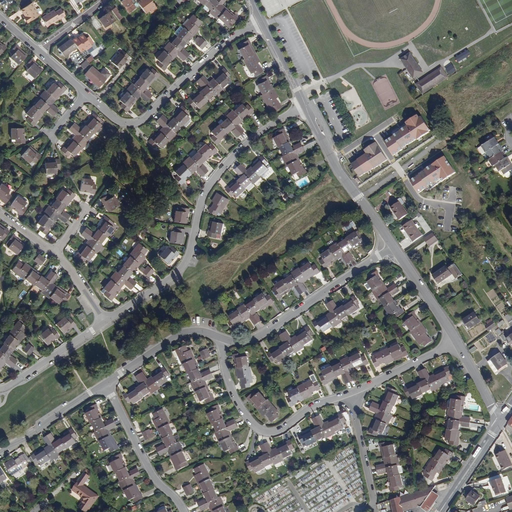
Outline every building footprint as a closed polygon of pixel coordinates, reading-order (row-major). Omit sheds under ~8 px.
[(122,0),(120,2),(129,13),(136,8),(132,3),(136,1),(134,0),(122,0)] [(149,12),(155,7),(150,0),(144,0),(142,2),(141,0),(140,0),(137,3),(139,5),(145,13),(148,10),(149,12)] [(214,2),(215,0),(214,0),(206,0),(203,4),(210,10),(216,4),(214,2)] [(208,12),(216,19),(218,18),(226,8),(222,5),(221,6),(219,4),(222,1),(223,1),(224,0),(219,0),(219,1),(216,4),(210,10),(208,12)] [(40,15),(32,2),(20,10),(22,13),(23,13),(25,17),(24,18),(27,23),(40,15)] [(55,12),(53,9),(40,18),(46,26),(52,23),(51,22),(53,20),(54,21),(58,18),(59,19),(65,16),(61,8),(55,12)] [(234,15),(226,8),(218,18),(225,25),(228,22),(231,24),(237,17),(234,15)] [(98,19),(104,28),(111,23),(115,20),(108,12),(98,19)] [(188,18),(189,19),(183,26),(192,35),(198,29),(195,26),(196,25),(197,26),(201,21),(192,13),(188,18)] [(184,42),(185,43),(192,35),(183,26),(176,35),(184,42)] [(75,37),(71,40),(77,47),(80,52),(84,49),(84,48),(86,50),(91,46),(90,44),(93,42),(88,36),(85,38),(82,34),(77,37),(77,38),(76,38),(75,37)] [(184,42),(176,35),(170,42),(177,48),(178,46),(180,47),(184,42)] [(77,47),(71,40),(70,39),(58,48),(64,57),(77,47)] [(183,60),(186,56),(180,51),(177,48),(170,42),(168,40),(161,48),(162,49),(172,58),(175,54),(174,53),(175,52),(179,56),(183,60)] [(243,47),(239,49),(245,59),(256,53),(255,51),(250,43),(251,43),(249,40),(241,44),(243,47)] [(18,48),(19,47),(16,45),(10,52),(13,54),(10,58),(18,65),(26,55),(18,48)] [(165,66),(165,65),(172,58),(162,49),(156,57),(156,58),(159,60),(156,63),(163,69),(165,66)] [(129,56),(122,50),(111,62),(119,69),(127,59),(126,58),(129,56)] [(257,61),(260,60),(256,53),(245,59),(249,67),(248,67),(252,73),(254,71),(256,75),(264,70),(262,67),(261,67),(258,62),(257,62),(257,61)] [(425,72),(418,61),(412,53),(403,59),(412,73),(416,79),(425,72)] [(33,61),(34,61),(31,58),(25,65),(28,67),(25,71),(33,77),(41,68),(33,61)] [(80,65),(83,69),(89,64),(86,60),(80,65)] [(424,95),(449,77),(442,67),(417,84),(424,95)] [(146,68),(139,76),(140,77),(148,84),(149,84),(155,77),(156,77),(159,74),(152,68),(149,71),(146,68)] [(221,71),(213,78),(222,88),(230,81),(227,77),(229,75),(224,68),(221,71)] [(104,69),(100,74),(106,79),(110,74),(104,69)] [(223,89),(222,88),(213,78),(210,81),(211,83),(209,84),(205,79),(206,79),(203,75),(199,78),(204,84),(207,87),(213,94),(215,96),(223,89)] [(258,85),(263,94),(274,88),(269,79),(269,78),(268,75),(260,79),(262,83),(258,85)] [(142,88),(143,89),(148,84),(140,77),(133,84),(140,90),(142,88)] [(196,80),(201,86),(204,84),(199,78),(196,80)] [(56,85),(53,82),(46,90),(55,99),(62,90),(63,91),(65,88),(59,82),(56,85)] [(143,93),(140,90),(133,84),(131,82),(125,90),(126,91),(135,99),(139,96),(138,95),(139,94),(143,97),(142,98),(146,101),(149,98),(143,93)] [(205,89),(204,88),(199,92),(206,100),(213,94),(207,87),(205,89)] [(275,97),(278,95),(274,88),(263,94),(268,102),(267,103),(270,108),(273,107),(274,110),(282,106),(280,102),(280,103),(277,97),(276,98),(275,97)] [(46,105),(49,108),(55,113),(58,110),(53,105),(52,105),(50,103),(51,101),(52,102),(55,99),(46,90),(45,90),(38,98),(39,99),(46,105)] [(152,95),(146,90),(143,93),(149,98),(152,95)] [(129,107),(135,99),(126,91),(119,99),(122,102),(120,105),(126,111),(129,108),(129,107)] [(198,108),(207,101),(206,100),(199,92),(198,91),(190,98),(187,100),(192,107),(195,104),(198,108)] [(39,99),(33,106),(41,113),(46,108),(45,106),(46,105),(39,99)] [(410,105),(414,111),(420,108),(416,101),(410,105)] [(234,111),(242,120),(250,113),(251,113),(253,111),(247,104),(245,107),(242,104),(234,111)] [(34,122),(42,114),(41,113),(33,106),(25,114),(28,117),(26,119),(33,125),(35,122),(34,122)] [(179,109),(172,116),(173,117),(181,125),(189,117),(185,114),(188,112),(181,106),(179,108),(179,109)] [(227,118),(233,125),(236,128),(241,134),(244,131),(241,127),(240,128),(236,124),(238,122),(239,123),(242,120),(234,111),(232,109),(225,116),(227,118)] [(91,116),(84,124),(84,125),(92,132),(93,132),(100,124),(97,121),(100,119),(93,113),(91,115),(91,116)] [(167,119),(161,114),(159,117),(164,122),(167,119)] [(406,126),(383,142),(392,156),(431,131),(419,114),(404,122),(406,126)] [(168,126),(164,122),(159,117),(155,120),(159,124),(160,123),(164,127),(162,128),(161,127),(158,131),(168,139),(169,140),(176,133),(174,131),(168,126)] [(174,131),(181,125),(173,117),(168,122),(169,124),(168,126),(174,131)] [(232,128),(231,126),(233,125),(227,118),(220,125),(227,132),(232,128)] [(220,141),(228,133),(227,132),(220,125),(219,124),(211,131),(214,135),(212,137),(218,144),(220,141)] [(74,137),(73,136),(70,140),(79,147),(80,148),(88,140),(86,139),(79,133),(76,130),(70,125),(67,128),(72,133),(73,132),(76,135),(74,137)] [(79,130),(81,132),(79,133),(86,139),(92,132),(84,125),(79,130)] [(24,139),(23,139),(23,128),(11,128),(11,139),(15,139),(15,143),(24,143),(24,139)] [(233,131),(238,136),(241,134),(236,128),(233,131)] [(281,148),(290,143),(292,142),(287,133),(287,132),(286,129),(278,133),(279,136),(275,138),(281,148)] [(168,139),(158,131),(151,138),(148,140),(154,147),(157,144),(160,147),(168,139)] [(478,149),(482,155),(488,151),(496,146),(499,144),(495,137),(478,149)] [(70,153),(72,155),(79,147),(70,140),(63,148),(62,147),(60,149),(67,155),(70,153)] [(388,160),(376,142),(363,150),(365,154),(350,164),(358,178),(388,160)] [(281,148),(286,156),(293,152),(292,150),(294,149),(290,143),(281,148)] [(205,144),(197,151),(198,151),(205,159),(206,160),(213,153),(214,153),(217,151),(211,144),(208,147),(205,144)] [(306,150),(304,146),(298,150),(293,152),(286,156),(283,157),(288,166),(289,165),(301,160),(299,156),(297,156),(296,155),(301,152),(302,152),(306,150)] [(497,149),(498,148),(496,146),(488,151),(492,157),(501,152),(500,149),(498,150),(497,149)] [(37,153),(36,154),(28,147),(20,157),(31,166),(40,155),(37,153)] [(198,163),(200,164),(205,159),(198,151),(191,158),(197,164),(198,163)] [(490,159),(494,165),(496,164),(505,158),(503,156),(502,156),(502,154),(503,153),(502,151),(501,152),(492,157),(490,159)] [(198,172),(202,176),(205,173),(200,168),(197,164),(191,158),(189,156),(182,163),(183,164),(191,174),(195,170),(194,170),(195,168),(198,172)] [(260,159),(256,163),(252,166),(261,176),(269,169),(266,165),(268,163),(262,156),(260,159)] [(444,157),(409,181),(417,194),(441,178),(443,180),(456,173),(444,157)] [(509,160),(507,157),(505,158),(496,164),(500,171),(502,170),(505,174),(511,169),(511,162),(511,163),(510,162),(509,162),(508,161),(509,160)] [(55,169),(59,168),(59,160),(55,160),(55,161),(44,161),(45,174),(55,173),(55,169)] [(306,168),(305,169),(301,160),(289,165),(294,175),(298,173),(300,176),(308,172),(306,168)] [(242,163),(239,166),(244,172),(247,175),(253,181),(255,183),(262,177),(261,176),(252,166),(249,169),(250,170),(249,172),(245,168),(246,167),(242,163)] [(191,174),(183,164),(178,169),(187,177),(191,174)] [(236,169),(241,175),(244,172),(239,166),(236,169)] [(184,180),(187,177),(178,169),(175,171),(178,175),(184,180)] [(246,188),(253,181),(247,175),(245,177),(244,176),(239,180),(246,188)] [(91,184),(91,179),(81,178),(79,191),(90,192),(89,193),(93,194),(95,184),(91,184)] [(239,196),(246,189),(246,188),(239,180),(238,179),(230,187),(230,186),(227,189),(233,195),(236,193),(239,196)] [(6,193),(9,189),(0,184),(0,183),(0,198),(2,199),(1,200),(5,202),(9,196),(6,193)] [(65,192),(62,190),(55,198),(65,206),(71,197),(72,198),(75,195),(67,189),(65,192)] [(216,202),(215,202),(214,202),(222,209),(223,210),(224,207),(228,199),(217,192),(213,199),(217,201),(216,202)] [(111,194),(107,197),(105,194),(98,200),(100,203),(101,202),(107,211),(117,203),(111,194)] [(22,206),(25,202),(16,196),(9,206),(17,212),(16,213),(19,216),(25,208),(22,206)] [(405,208),(409,206),(402,196),(398,198),(400,201),(405,208)] [(55,198),(49,205),(50,207),(57,212),(61,215),(67,219),(70,216),(65,212),(64,213),(60,210),(61,208),(62,209),(65,206),(55,198)] [(409,213),(405,208),(400,201),(391,206),(400,219),(409,213)] [(222,209),(214,202),(212,207),(218,212),(219,211),(221,213),(223,210),(222,209)] [(209,210),(217,214),(218,212),(212,207),(211,206),(209,210)] [(57,212),(50,207),(44,215),(52,221),(57,215),(56,214),(57,212)] [(188,214),(189,210),(179,209),(179,212),(174,212),(173,222),(185,224),(187,214),(188,214)] [(53,222),(52,221),(44,215),(43,214),(36,223),(39,226),(38,229),(45,234),(47,231),(46,231),(53,222)] [(59,218),(65,223),(67,219),(61,215),(59,218)] [(102,220),(96,229),(97,229),(105,235),(106,236),(112,227),(109,225),(111,222),(104,217),(102,220)] [(218,232),(220,222),(208,219),(206,230),(205,229),(205,233),(213,235),(214,231),(218,232)] [(413,241),(423,235),(412,219),(403,226),(413,241)] [(353,222),(343,227),(345,230),(355,225),(353,222)] [(5,229),(5,230),(0,226),(0,236),(3,239),(8,231),(5,229)] [(184,234),(184,230),(175,228),(174,232),(170,232),(168,242),(180,244),(181,234),(184,234)] [(99,243),(105,235),(97,229),(92,235),(93,236),(92,238),(99,243)] [(99,243),(92,238),(88,235),(83,231),(80,234),(86,238),(89,240),(88,242),(87,241),(84,245),(94,252),(95,253),(101,245),(99,243)] [(356,232),(347,238),(353,247),(354,248),(363,242),(363,243),(367,241),(362,234),(359,236),(356,232)] [(429,244),(437,239),(433,233),(425,239),(429,244)] [(15,238),(15,237),(12,235),(7,242),(10,244),(7,247),(16,254),(23,244),(15,238)] [(348,251),(353,247),(347,238),(340,243),(344,251),(347,249),(348,251)] [(345,259),(348,263),(351,261),(347,254),(344,251),(340,243),(338,241),(330,247),(331,248),(338,259),(342,256),(341,255),(343,254),(345,258),(345,259)] [(134,248),(135,249),(129,256),(139,264),(144,258),(140,255),(141,254),(142,254),(146,249),(138,243),(134,248)] [(85,259),(88,261),(94,252),(84,245),(78,254),(77,253),(75,256),(82,262),(85,259)] [(175,256),(178,253),(171,247),(168,250),(164,248),(158,256),(168,263),(174,255),(175,256)] [(329,265),(338,259),(331,248),(323,254),(325,258),(322,260),(327,267),(330,265),(329,265)] [(131,272),(132,273),(139,264),(129,256),(122,264),(123,265),(131,272)] [(16,274),(17,273),(25,279),(33,268),(26,263),(24,266),(23,265),(24,264),(18,260),(11,270),(16,274)] [(312,267),(310,262),(301,268),(308,279),(316,273),(312,267)] [(313,266),(310,262),(312,267),(316,273),(317,273),(318,273),(321,271),(316,264),(313,266)] [(126,277),(131,272),(123,265),(117,273),(123,278),(125,276),(126,277)] [(444,280),(453,274),(447,265),(434,275),(440,284),(444,281),(444,280)] [(300,267),(292,272),(293,274),(298,281),(301,286),(305,292),(309,289),(306,285),(305,285),(302,281),(304,280),(305,281),(308,279),(301,268),(300,267)] [(41,275),(33,268),(25,279),(34,285),(34,284),(40,276),(41,275)] [(131,289),(133,286),(127,281),(123,278),(117,273),(115,271),(109,279),(110,280),(120,288),(123,284),(122,283),(123,282),(127,284),(126,285),(131,289)] [(369,281),(375,290),(385,283),(383,280),(379,275),(380,274),(378,271),(370,276),(372,279),(369,281)] [(57,276),(54,274),(49,280),(47,283),(41,290),(40,292),(49,298),(49,297),(57,287),(53,284),(52,285),(51,284),(54,280),(54,281),(57,276)] [(297,284),(296,283),(298,281),(293,274),(285,280),(291,288),(297,284)] [(45,282),(46,280),(40,276),(34,284),(41,290),(47,283),(45,282)] [(136,283),(130,278),(127,281),(133,286),(136,283)] [(285,280),(285,279),(282,281),(289,291),(292,290),(291,288),(285,280)] [(114,297),(113,297),(120,288),(110,280),(103,288),(107,292),(104,295),(111,300),(114,297)] [(289,291),(282,281),(278,283),(285,294),(289,291)] [(283,296),(283,295),(285,294),(278,283),(276,285),(278,289),(275,291),(280,298),(283,296)] [(379,300),(381,299),(388,294),(392,291),(398,287),(395,283),(391,286),(392,287),(388,289),(387,288),(388,287),(385,283),(375,290),(373,291),(379,300)] [(65,293),(57,287),(49,297),(58,303),(61,300),(63,302),(69,295),(66,293),(65,293)] [(265,293),(256,299),(256,300),(262,309),(262,310),(271,304),(272,304),(275,302),(270,295),(267,297),(265,293)] [(381,299),(386,307),(395,301),(391,295),(389,296),(388,294),(381,299)] [(352,298),(343,304),(344,305),(350,314),(350,315),(360,309),(357,305),(360,303),(355,295),(352,298)] [(262,309),(256,300),(248,305),(253,312),(255,311),(256,312),(262,309)] [(402,309),(396,300),(395,301),(386,307),(391,316),(395,313),(397,317),(405,312),(402,308),(402,309)] [(343,322),(342,319),(337,312),(334,308),(330,302),(326,305),(329,309),(330,308),(332,313),(331,314),(330,313),(326,315),(333,326),(334,327),(343,322)] [(256,325),(259,322),(255,316),(253,312),(248,305),(246,303),(237,309),(238,310),(245,321),(250,318),(249,317),(251,316),(253,320),(253,321),(256,325)] [(339,308),(345,317),(350,314),(344,305),(339,308)] [(467,321),(477,315),(472,306),(462,313),(464,316),(462,318),(463,319),(465,318),(467,321)] [(338,309),(339,310),(337,312),(342,319),(345,317),(339,308),(338,309)] [(246,321),(245,321),(238,310),(230,316),(232,320),(229,322),(234,329),(237,327),(246,321)] [(411,330),(412,331),(422,324),(416,315),(417,314),(414,311),(407,317),(409,320),(406,322),(411,330)] [(325,331),(333,326),(326,315),(318,321),(317,320),(314,322),(319,330),(322,328),(325,331)] [(69,318),(66,320),(64,317),(55,324),(63,333),(71,327),(72,327),(75,325),(69,318)] [(486,326),(489,331),(497,325),(497,324),(494,320),(486,326)] [(15,326),(16,327),(10,335),(15,339),(20,343),(25,336),(21,333),(22,332),(23,332),(27,327),(18,321),(15,326)] [(424,332),(427,330),(422,324),(412,331),(418,338),(417,339),(421,344),(423,343),(425,346),(433,340),(430,337),(430,338),(426,333),(425,334),(424,332)] [(53,330),(50,332),(47,328),(38,335),(46,345),(55,338),(56,339),(58,336),(53,330)] [(313,340),(311,336),(307,328),(306,329),(297,335),(304,346),(313,340)] [(290,335),(287,331),(284,333),(288,340),(290,343),(295,351),(297,353),(305,347),(304,346),(297,335),(294,337),(294,339),(293,340),(290,335)] [(10,335),(3,343),(4,344),(12,350),(13,351),(20,343),(15,339),(10,335)] [(288,345),(287,343),(281,347),(287,356),(295,351),(290,343),(288,345)] [(409,354),(408,353),(405,346),(402,347),(400,343),(390,348),(394,357),(395,359),(397,358),(405,355),(409,354)] [(6,355),(8,356),(12,350),(4,344),(0,348),(0,352),(5,357),(6,355)] [(179,356),(180,356),(184,364),(195,359),(192,351),(188,353),(188,352),(189,351),(187,346),(176,350),(179,356)] [(288,357),(287,356),(281,347),(280,346),(271,352),(268,354),(273,361),(276,359),(278,363),(288,357)] [(395,359),(394,357),(390,348),(382,352),(381,351),(373,355),(374,358),(373,358),(376,363),(377,366),(381,365),(380,364),(386,361),(387,363),(395,359)] [(0,365),(1,367),(4,363),(3,362),(4,361),(8,363),(7,364),(12,368),(15,364),(8,359),(5,357),(0,352),(0,365)] [(234,358),(235,357),(237,368),(249,366),(247,356),(243,356),(243,352),(234,354),(234,358)] [(497,370),(507,364),(499,352),(489,359),(497,370)] [(361,357),(359,353),(350,357),(355,369),(356,368),(365,364),(365,365),(368,363),(365,355),(361,357)] [(17,361),(10,356),(8,359),(15,364),(17,361)] [(349,356),(340,360),(341,363),(345,371),(346,373),(349,372),(349,370),(350,370),(351,371),(355,369),(350,357),(349,356)] [(200,369),(195,359),(184,364),(188,374),(189,374),(199,370),(200,369)] [(342,374),(343,374),(342,372),(345,371),(341,363),(337,365),(333,367),(338,376),(342,374)] [(251,376),(249,366),(237,368),(238,376),(242,376),(242,377),(241,377),(242,383),(241,383),(241,387),(250,386),(250,382),(253,381),(252,375),(251,376)] [(338,378),(338,376),(333,367),(333,366),(332,367),(323,371),(325,375),(322,377),(326,385),(329,383),(329,382),(338,378)] [(445,368),(445,369),(435,373),(441,385),(450,380),(448,376),(452,374),(448,366),(445,368)] [(161,370),(162,370),(153,376),(160,387),(169,381),(166,377),(170,375),(165,367),(161,370)] [(428,372),(426,368),(422,370),(425,377),(427,381),(431,389),(432,391),(442,387),(441,385),(435,373),(431,375),(432,377),(430,377),(428,373),(428,372)] [(199,370),(189,374),(193,382),(201,379),(200,376),(201,376),(199,370)] [(161,388),(160,387),(153,376),(149,379),(150,380),(148,381),(145,377),(145,376),(143,372),(139,375),(143,381),(146,385),(151,392),(152,394),(161,388)] [(352,375),(351,376),(349,372),(346,373),(347,375),(350,382),(354,380),(352,375)] [(190,384),(195,394),(196,393),(208,388),(206,383),(205,383),(204,382),(209,379),(209,380),(211,379),(209,375),(205,377),(201,379),(193,382),(190,384)] [(307,382),(307,384),(299,388),(304,399),(311,395),(310,392),(311,391),(312,393),(317,390),(321,389),(317,381),(314,382),(312,380),(307,382)] [(425,382),(424,380),(418,384),(422,393),(431,389),(427,381),(425,382)] [(423,394),(422,393),(418,384),(417,382),(407,387),(407,386),(404,388),(408,396),(411,394),(413,398),(423,394)] [(144,386),(143,385),(137,388),(143,397),(151,392),(146,385),(144,386)] [(143,398),(143,397),(137,388),(136,387),(128,393),(127,393),(124,395),(129,402),(132,400),(135,404),(143,398)] [(383,400),(385,401),(394,405),(395,406),(399,396),(395,394),(396,390),(388,387),(386,390),(387,391),(383,400)] [(213,397),(212,397),(208,388),(196,393),(201,403),(205,401),(206,404),(214,400),(213,397)] [(295,404),(295,403),(304,399),(299,388),(297,388),(289,392),(291,396),(288,398),(292,406),(295,404)] [(250,401),(251,400),(257,408),(266,401),(267,399),(260,391),(257,394),(254,392),(247,397),(250,401)] [(449,401),(447,409),(448,409),(463,412),(464,401),(465,401),(466,397),(457,396),(457,397),(453,396),(452,400),(450,399),(449,401)] [(267,399),(266,401),(257,408),(263,414),(266,411),(266,412),(266,413),(270,418),(269,418),(272,421),(278,415),(276,412),(278,410),(274,405),(273,406),(269,402),(267,399)] [(371,406),(382,411),(390,414),(393,407),(394,405),(385,401),(382,407),(379,406),(379,405),(373,402),(371,406)] [(208,413),(213,423),(223,419),(224,418),(220,408),(219,404),(211,408),(212,411),(208,413)] [(87,414),(92,423),(102,418),(103,417),(98,408),(99,408),(97,405),(90,408),(91,412),(87,414)] [(374,411),(377,412),(379,413),(379,415),(377,414),(375,419),(387,424),(389,425),(393,415),(390,414),(382,411),(371,406),(369,410),(374,412),(374,411)] [(158,421),(154,422),(158,430),(167,425),(169,424),(165,416),(166,415),(163,409),(153,415),(156,420),(157,420),(158,421)] [(448,409),(447,420),(449,420),(457,421),(462,422),(469,423),(470,419),(465,418),(465,419),(460,418),(461,416),(462,416),(463,412),(448,409)] [(339,415),(340,416),(330,420),(336,432),(345,427),(344,423),(347,421),(343,413),(339,415)] [(317,417),(320,424),(322,428),(326,436),(327,438),(337,433),(336,432),(330,420),(326,422),(326,423),(325,424),(322,419),(323,419),(321,415),(317,417)] [(102,418),(92,423),(97,432),(105,428),(104,425),(105,424),(102,418)] [(226,425),(223,419),(213,423),(217,432),(225,428),(224,426),(226,425)] [(379,432),(383,433),(387,424),(375,419),(371,428),(370,428),(369,431),(377,435),(379,432)] [(459,424),(457,424),(457,421),(449,420),(447,429),(458,431),(459,424)] [(109,426),(105,428),(97,432),(95,433),(99,442),(101,441),(109,437),(112,436),(110,432),(109,432),(108,431),(113,428),(113,429),(118,426),(115,422),(109,426)] [(173,434),(174,434),(169,424),(167,425),(158,430),(162,440),(163,439),(173,434)] [(229,431),(232,429),(231,426),(229,426),(225,428),(217,432),(215,433),(220,443),(221,442),(233,437),(231,432),(230,433),(229,431)] [(318,440),(326,436),(322,428),(320,429),(319,427),(313,430),(318,440)] [(60,437),(60,438),(61,438),(67,447),(67,448),(76,442),(74,438),(76,437),(72,428),(68,431),(69,432),(60,437)] [(309,445),(318,441),(318,440),(313,430),(312,429),(303,434),(303,433),(299,435),(303,443),(307,441),(309,445)] [(458,442),(459,431),(458,431),(447,429),(445,440),(449,441),(449,444),(457,446),(458,442)] [(167,445),(168,445),(169,447),(177,443),(173,434),(163,439),(167,445)] [(48,447),(47,446),(44,448),(48,454),(51,459),(52,460),(60,454),(59,452),(54,445),(52,442),(48,436),(44,438),(46,442),(47,442),(49,446),(48,447)] [(117,445),(112,436),(109,437),(101,441),(106,451),(109,449),(111,452),(119,448),(117,445)] [(238,446),(237,446),(233,437),(221,442),(226,452),(230,450),(231,453),(240,449),(238,446)] [(54,443),(55,444),(54,445),(59,452),(67,447),(61,438),(54,443)] [(287,442),(278,447),(279,450),(283,459),(293,454),(291,450),(294,448),(291,440),(287,442)] [(169,447),(165,449),(158,452),(160,456),(165,454),(165,453),(170,451),(171,452),(169,453),(171,457),(172,457),(182,452),(184,451),(180,442),(177,443),(169,447)] [(381,448),(382,448),(384,458),(397,455),(394,444),(390,446),(389,442),(380,444),(381,448)] [(283,459),(279,450),(278,447),(273,449),(274,450),(272,451),(271,448),(271,447),(269,443),(265,445),(268,451),(270,455),(274,463),(275,465),(284,460),(283,459)] [(502,464),(511,459),(505,444),(495,448),(502,464)] [(39,461),(42,465),(51,459),(48,454),(44,448),(35,455),(34,453),(31,456),(36,463),(39,461)] [(444,452),(441,449),(435,458),(445,465),(451,456),(452,457),(454,454),(446,449),(444,452)] [(182,452),(172,457),(171,457),(177,470),(184,467),(183,463),(187,461),(182,452)] [(112,462),(116,472),(117,472),(127,467),(128,467),(123,457),(122,453),(114,457),(115,461),(112,462)] [(21,471),(30,465),(23,454),(20,456),(21,457),(16,461),(14,458),(6,464),(13,474),(20,470),(21,471)] [(268,456),(267,455),(261,458),(265,467),(274,463),(270,455),(268,456)] [(382,464),(377,465),(378,470),(385,468),(389,467),(398,466),(400,465),(398,455),(397,455),(384,458),(385,463),(386,462),(387,464),(382,465),(382,464)] [(266,468),(265,467),(261,458),(260,457),(251,461),(250,461),(247,462),(251,470),(254,469),(256,473),(266,468)] [(440,472),(445,465),(435,458),(429,466),(428,465),(425,470),(427,472),(425,475),(432,480),(434,477),(437,472),(436,471),(437,470),(440,472)] [(195,477),(199,485),(210,479),(206,471),(207,470),(204,464),(194,469),(198,476),(195,477)] [(390,470),(388,470),(389,477),(400,475),(398,466),(389,467),(390,470)] [(130,474),(127,467),(117,472),(121,481),(129,477),(128,475),(130,474)] [(0,483),(8,478),(1,468),(0,468),(0,483)] [(81,486),(88,476),(83,472),(79,477),(75,483),(76,484),(75,485),(74,484),(71,490),(76,493),(84,497),(84,499),(81,502),(77,507),(85,511),(89,508),(88,507),(91,503),(91,504),(97,495),(89,490),(88,490),(81,486)] [(142,476),(140,472),(133,475),(129,477),(121,481),(119,482),(124,491),(125,490),(134,486),(137,485),(135,481),(133,481),(133,479),(137,477),(137,478),(142,476)] [(496,492),(505,489),(501,474),(491,477),(493,482),(492,483),(493,487),(494,487),(496,492)] [(400,475),(389,477),(388,477),(391,488),(390,488),(391,491),(400,489),(399,486),(403,485),(400,475)] [(199,485),(204,494),(205,494),(214,489),(215,489),(210,479),(199,485)] [(142,493),(141,494),(137,485),(134,486),(125,490),(130,499),(133,498),(135,501),(144,497),(142,493)] [(403,511),(404,511),(420,506),(431,490),(434,486),(416,492),(391,501),(393,511),(403,511)] [(476,501),(482,492),(474,486),(468,495),(476,501)] [(208,500),(209,499),(211,502),(218,498),(214,489),(205,494),(208,500)] [(439,495),(431,490),(420,506),(427,511),(439,495)] [(221,497),(218,498),(211,502),(207,503),(200,507),(202,511),(206,509),(207,508),(211,506),(212,508),(211,508),(212,511),(213,511),(224,507),(226,506),(221,497)]
